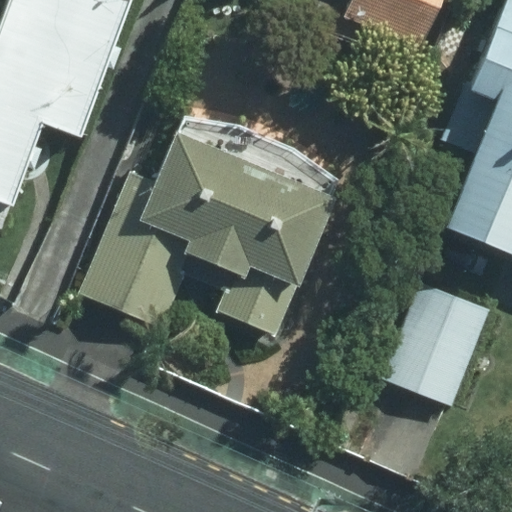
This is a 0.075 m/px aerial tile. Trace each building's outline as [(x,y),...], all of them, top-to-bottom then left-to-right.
[(69,135),(119,0),(0,0),(0,199),(29,121),(69,135)] [(342,0),(337,14),(415,45),(432,0),(342,0)] [(511,0),(498,0),(488,27),(478,24),(432,142),(458,151),(428,229),(501,257),(508,239),(511,240),(511,0)] [(147,182),(121,171),(71,293),(156,327),(177,276),(218,292),(210,312),(267,335),(329,181),(282,148),(231,128),(173,119),(147,182)] [(497,302),(423,268),(372,378),(446,412),(497,302)]
